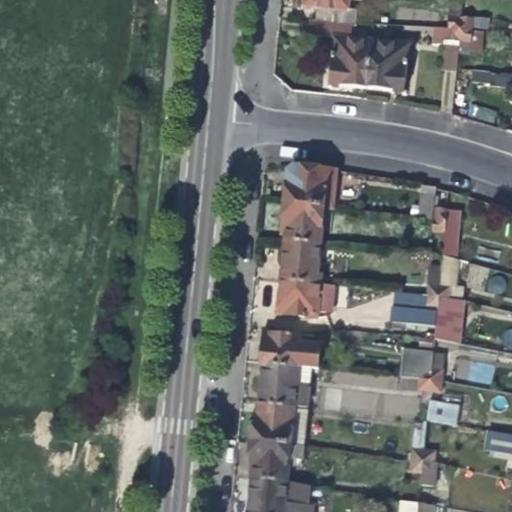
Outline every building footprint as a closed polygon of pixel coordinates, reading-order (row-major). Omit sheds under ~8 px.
[(344,23),(346,0),(307,0),(307,5),(313,6),(312,20),(344,23)] [(448,18),(447,29),(457,30),(458,19),(448,18)] [(331,39),(348,40),(349,23),(344,23),(312,20),(305,19),(304,36),(331,39)] [(469,21),(458,19),(457,30),(468,30),(469,21)] [(455,51),(456,42),(457,30),(447,29),(433,28),(431,48),(455,51)] [(466,43),(468,30),(457,30),(456,42),(466,43)] [(348,40),(331,39),(326,85),(345,87),(364,88),(369,42),(348,40)] [(406,46),(369,42),(364,88),(387,90),(402,92),(406,46)] [(330,209),(334,171),(291,166),(285,173),(283,188),(282,204),(320,208),(330,209)] [(283,235),(282,241),(316,244),(320,208),(282,204),(280,220),(279,235),(283,235)] [(432,211),(432,221),(442,222),(443,212),(432,211)] [(453,212),(443,212),(442,222),(441,233),(440,244),(439,254),(453,255),(455,234),(451,234),(453,212)] [(431,232),(441,233),(442,222),(432,221),(431,232)] [(312,284),(316,244),(282,241),(282,242),(280,262),(278,281),(312,284)] [(439,257),(436,286),(450,288),(451,273),(454,273),(455,261),(439,257)] [(330,286),(312,284),(278,281),(277,298),(275,314),(314,317),(315,310),(327,311),(330,286)] [(426,285),(425,295),(435,296),(436,286),(426,285)] [(450,288),(436,286),(435,296),(458,298),(458,288),(450,288)] [(89,350),(111,351),(117,291),(96,288),(89,350)] [(390,322),(432,326),(433,323),(435,296),(425,295),(393,292),(390,322)] [(460,298),(458,298),(435,296),(433,323),(432,326),(457,329),(460,298)] [(256,366),(261,366),(295,369),(309,370),(315,371),(317,347),(297,345),(298,336),(259,333),(258,349),(256,366)] [(402,350),(400,378),(427,380),(430,355),(430,352),(402,350)] [(430,355),(427,380),(438,381),(440,356),(430,355)] [(472,362),(468,379),(490,384),(493,366),(472,362)] [(293,390),(295,369),(261,366),(259,385),(257,405),(305,410),(307,392),(293,390)] [(399,388),(426,390),(427,380),(400,378),(399,388)] [(437,391),(438,381),(427,380),(426,390),(437,391)] [(426,401),(425,406),(424,421),(455,426),(456,405),(426,401)] [(303,424),(305,410),(257,405),(256,412),(252,411),(250,425),(249,442),(287,446),(290,422),(303,424)] [(412,447),(424,448),(424,424),(412,424),(412,447)] [(511,435),(487,432),(485,448),(511,453),(511,435)] [(250,474),(249,480),(283,484),(287,446),(249,442),(247,459),(245,474),(250,474)] [(411,450),(409,459),(420,461),(421,451),(411,450)] [(431,452),(421,451),(420,461),(431,462),(431,452)] [(408,470),(419,471),(420,461),(409,459),(408,470)] [(434,462),(431,462),(420,461),(419,471),(418,484),(432,485),(434,462)] [(247,499),(245,511),(280,511),(283,484),(249,480),(249,482),(247,499)] [(406,502),(404,511),(415,511),(416,503),(406,502)] [(416,503),(415,511),(431,511),(432,505),(416,503)]
